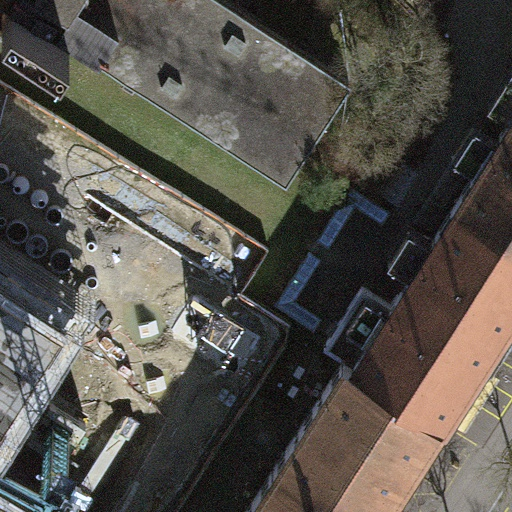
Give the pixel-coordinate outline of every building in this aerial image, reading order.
[(71,40),(286,179),(350,81),(225,0),(9,0),(11,1),(2,16),(62,55),(71,40)] [(511,115),(457,202),(511,236),(511,115)] [(0,156),(0,214),(24,170),(0,156)] [(511,316),(511,236),(457,202),(391,303),(363,285),(324,346),(345,359),(435,417),(444,422),(481,365),(511,316)] [(274,469),(341,511),(373,511),(380,503),(387,507),(408,475),(426,447),(418,442),(435,417),(345,359),(274,469)] [(245,511),(341,511),(274,469),(245,511)]
